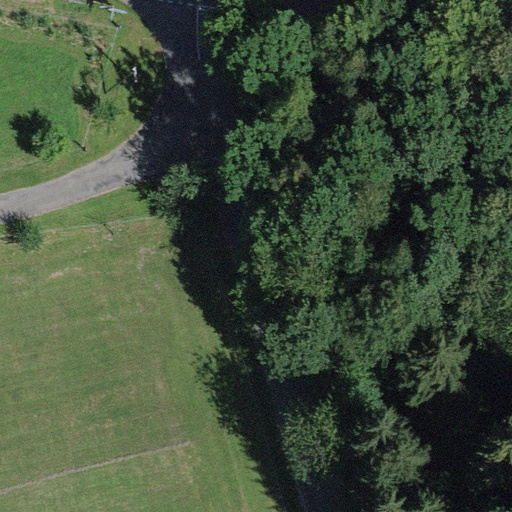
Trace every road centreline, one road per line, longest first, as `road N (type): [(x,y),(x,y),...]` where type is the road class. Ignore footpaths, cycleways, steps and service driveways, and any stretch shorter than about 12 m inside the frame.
road 1 (unclassified): [(200,0),(213,140),(323,511)]
road 2 (secondary): [(511,20),(376,0)]
